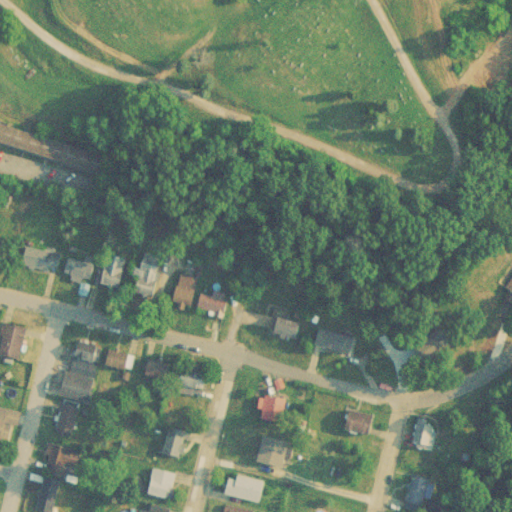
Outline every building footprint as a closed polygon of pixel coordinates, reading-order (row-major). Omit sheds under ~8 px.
[(0,129),(0,148),(105,179),(110,161),(0,129)] [(62,264),(35,255),(30,271),(57,279),(62,264)] [(138,297),(161,296),(159,260),(137,261),(138,297)] [(122,293),(127,264),(104,261),(100,289),(122,293)] [(68,282),(93,282),(94,263),(68,262),(68,282)] [(511,274),(501,296),(511,301),(511,274)] [(201,315),(226,322),(232,302),(207,295),(201,315)] [(301,325),(276,325),(276,343),(301,343),(301,325)] [(1,359),(24,364),(30,333),(7,329),(1,359)] [(460,351),(446,331),(420,349),(433,369),(460,351)] [(352,360),(357,343),(321,333),(316,350),(352,360)] [(107,372),(134,377),(137,359),(111,354),(107,372)] [(169,387),(173,369),(151,363),(146,382),(169,387)] [(97,384),(68,379),(64,401),(94,406),(97,384)] [(206,400),(209,383),(184,379),(181,396),(206,400)] [(288,404),(268,402),(266,426),(286,428),(288,404)] [(83,412),(67,406),(56,434),(73,440),(83,412)] [(23,418),(0,413),(0,445),(5,446),(9,430),(20,432),(23,418)] [(378,420),(350,416),(347,435),(376,439),(378,420)] [(433,456),(441,428),(421,422),(413,451),(433,456)] [(171,454),(184,454),(184,440),(170,441),(171,454)] [(287,473),(293,447),(267,441),(261,468),(287,473)] [(174,461),(187,461),(187,447),(173,448),(174,461)] [(83,457),(51,451),(47,469),(58,471),(57,473),(79,477),(83,457)] [(174,506),(181,481),(155,473),(148,499),(174,506)] [(268,486),(234,480),(230,502),(264,507),(268,486)] [(426,511),(432,485),(415,481),(408,507),(426,511)] [(59,511),(59,484),(41,484),(41,511),(59,511)]
